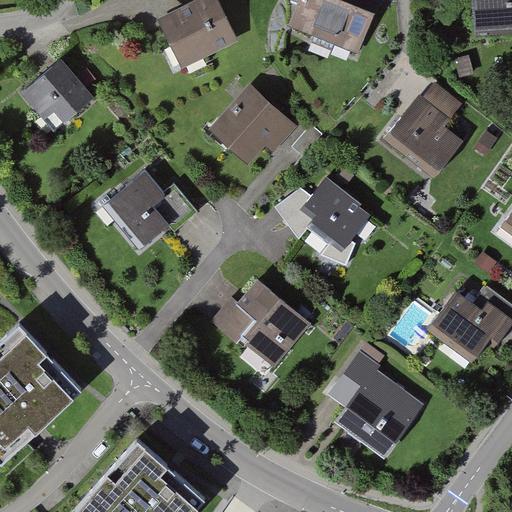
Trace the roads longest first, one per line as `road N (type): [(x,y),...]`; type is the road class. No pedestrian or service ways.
road 1 (residential): [(138,381),(250,466),(342,511)]
road 2 (residential): [(0,220),(138,381)]
road 3 (residential): [(138,381),(65,467),(14,511)]
